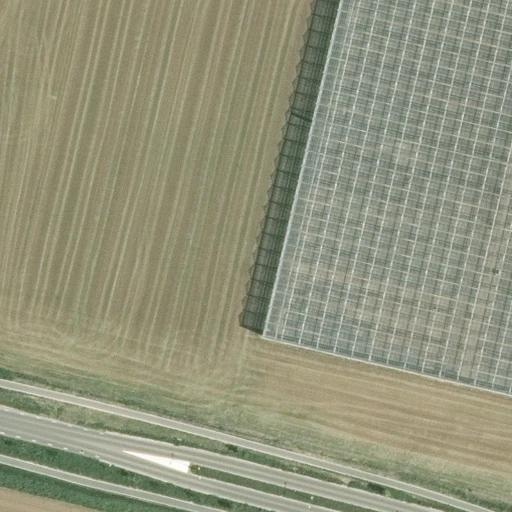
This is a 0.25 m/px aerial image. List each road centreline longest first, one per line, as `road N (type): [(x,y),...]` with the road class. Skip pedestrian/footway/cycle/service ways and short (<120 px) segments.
road 1 (unclassified): [(411,511),(195,454),(128,452)]
road 2 (unclassified): [(128,452),(189,481),(306,511)]
road 3 (unclassified): [(0,420),(128,452)]
